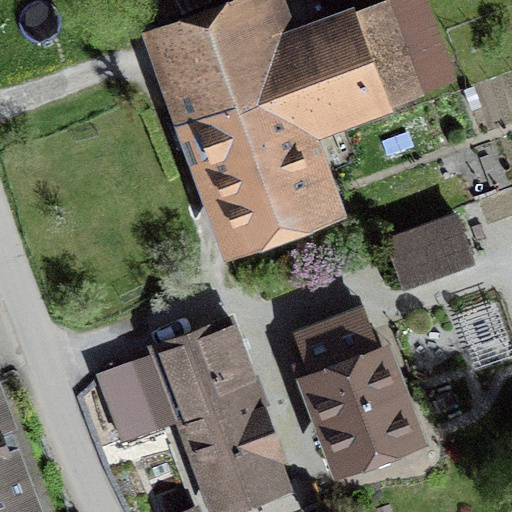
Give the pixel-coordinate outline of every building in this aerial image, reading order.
[(143,0),(113,0),(121,19),(147,10),(143,0)] [(238,4),(168,29),(241,230),(311,205),(283,128),(408,83),(378,0),(287,33),(286,29),(251,41),(238,4)] [(447,212),(384,237),(400,278),(464,253),(447,212)] [(363,309),(293,333),(338,460),(408,435),(363,309)] [(215,321),(158,341),(217,503),(274,482),(246,404),(256,401),(251,388),(241,392),(215,321)] [(0,511),(31,511),(0,430),(0,511)] [(196,511),(192,500),(163,510),(163,511),(196,511)]
